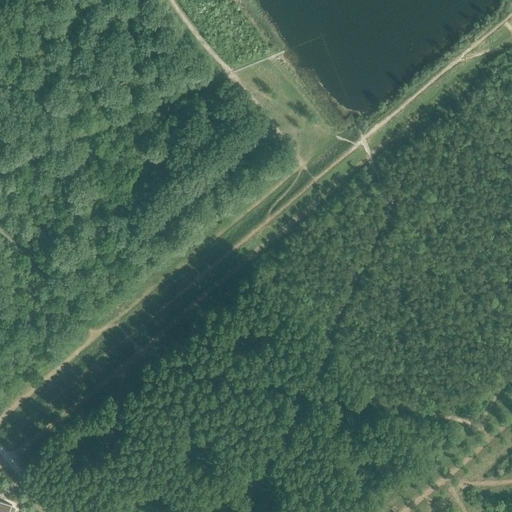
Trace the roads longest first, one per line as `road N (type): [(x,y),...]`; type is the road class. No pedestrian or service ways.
road 1 (track): [(511,14),(0,440)]
road 2 (track): [(5,455),(511,40)]
road 3 (track): [(511,374),(479,428),(139,349),(119,387),(90,511)]
road 4 (track): [(303,165),(117,326)]
road 5 (track): [(511,400),(381,511)]
road 6 (track): [(117,326),(0,421)]
